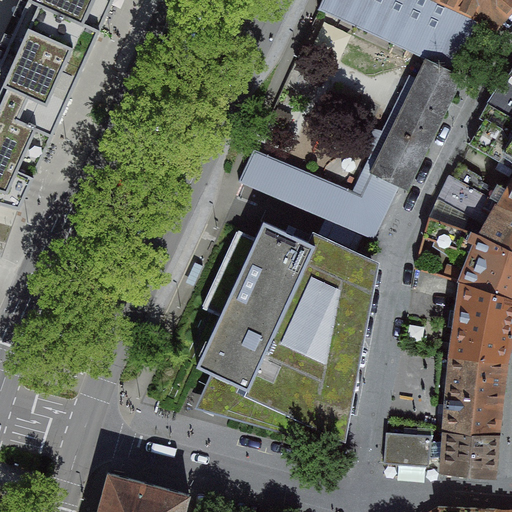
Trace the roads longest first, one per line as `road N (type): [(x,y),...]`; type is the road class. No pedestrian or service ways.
road 1 (residential): [(363,496),(404,251),(471,108),(511,48)]
road 2 (secondary): [(83,433),(279,0)]
road 3 (secondary): [(175,0),(55,247),(0,393)]
road 4 (residential): [(83,433),(363,496)]
road 5 (residential): [(363,496),(504,499)]
road 6 (residential): [(504,499),(511,366)]
